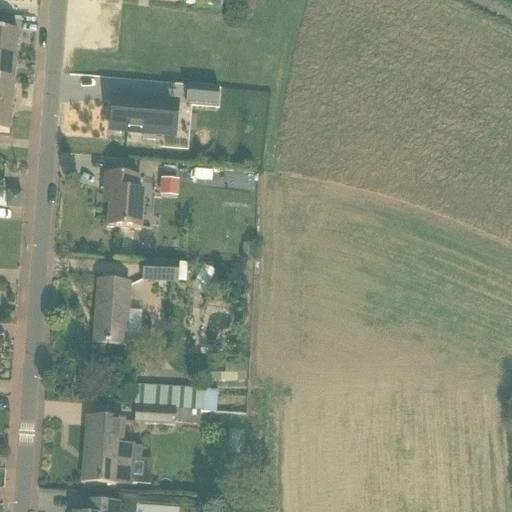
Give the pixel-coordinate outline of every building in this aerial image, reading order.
[(219,11),(221,0),(137,0),(180,4),(219,11)] [(0,57),(15,59),(18,34),(9,33),(11,17),(0,15),(0,57)] [(0,82),(13,84),(15,59),(0,57),(0,82)] [(13,84),(0,82),(0,108),(11,110),(13,84)] [(226,146),(231,96),(215,95),(211,145),(226,146)] [(168,104),(113,99),(111,134),(165,139),(168,104)] [(0,134),(9,135),(11,110),(0,108),(0,134)] [(263,161),(263,169),(272,169),(272,160),(263,161)] [(141,229),(143,194),(137,194),(138,179),(106,177),(104,193),(110,193),(108,228),(116,229),(116,227),(141,229)] [(178,183),(161,182),(160,197),(177,198),(178,183)] [(6,210),(20,211),(22,194),(8,193),(6,210)] [(180,267),(143,263),(141,282),(178,285),(180,267)] [(125,347),(127,313),(129,285),(98,283),(94,346),(125,347)] [(227,366),(227,369),(211,369),(201,369),(201,383),(211,383),(227,384),(244,384),(244,366),(227,366)] [(218,393),(203,392),(202,414),(206,414),(216,415),(218,393)] [(134,425),(173,427),(175,412),(135,410),(135,411),(134,425)] [(84,483),(114,486),(115,489),(134,489),(135,447),(121,447),(123,423),(108,422),(88,420),(84,483)] [(117,511),(118,505),(87,503),(85,511),(117,511)]
